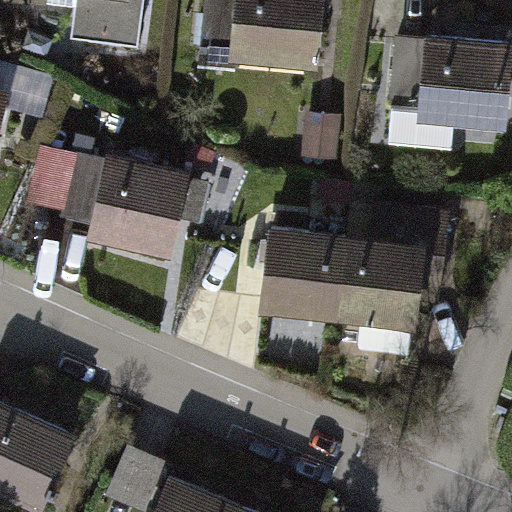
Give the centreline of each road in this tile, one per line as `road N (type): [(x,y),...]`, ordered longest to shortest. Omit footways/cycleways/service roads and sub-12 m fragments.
road 1 (residential): [(441,483),(0,302)]
road 2 (residential): [(441,483),(511,312)]
